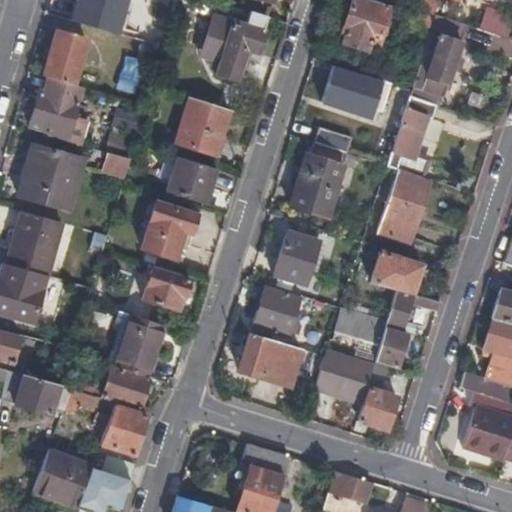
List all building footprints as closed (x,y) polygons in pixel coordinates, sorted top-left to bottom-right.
[(80,0),(74,22),(115,34),(125,0),(80,0)] [(341,41),(366,49),(368,42),(377,45),(389,6),(371,0),(350,0),(340,33),(344,35),(341,41)] [(427,0),(425,7),(435,11),(437,0),(427,0)] [(425,7),(422,7),(417,23),(429,27),(434,14),(435,11),(425,7)] [(206,51),(240,61),(244,49),(255,52),(262,30),(261,29),(265,16),(249,11),(244,24),(217,16),(206,51)] [(434,14),(429,27),(411,86),(409,90),(441,101),(465,25),(434,14)] [(41,74),(60,80),(73,37),(54,31),(41,74)] [(60,80),(59,82),(72,86),(85,41),(73,37),(60,80)] [(146,55),(129,50),(121,77),(138,82),(146,55)] [(240,61),(206,51),(204,57),(219,61),(215,74),(234,80),(236,76),(242,78),(246,65),(240,63),(240,61)] [(388,83),(332,65),(320,102),(367,116),(370,108),(379,110),(388,83)] [(59,82),(45,78),(41,94),(37,93),(27,127),(60,137),(75,87),(72,86),(59,82)] [(409,90),(399,86),(398,92),(408,96),(409,90)] [(441,101),(409,90),(408,96),(435,105),(439,107),(441,101)] [(431,118),(435,105),(408,96),(385,164),(391,166),(396,168),(421,176),(427,159),(413,155),(426,116),(431,118)] [(213,155),(227,109),(186,97),(173,143),(213,155)] [(114,108),(107,126),(133,136),(140,118),(114,108)] [(315,127),(310,142),(343,152),(348,138),(315,127)] [(107,155),(128,161),(134,139),(112,134),(113,129),(110,128),(108,133),(107,133),(102,153),(107,155)] [(343,152),(310,142),(306,154),(301,153),(285,205),(323,217),(343,152)] [(81,160),(31,146),(16,196),(66,210),(81,160)] [(102,172),(122,178),(128,161),(107,155),(102,172)] [(203,201),(213,168),(175,157),(165,189),(203,201)] [(428,179),(421,176),(396,168),(376,230),(407,241),(428,179)] [(455,188),(465,192),(469,181),(458,178),(455,188)] [(195,215),(153,202),(139,249),(172,259),(181,230),(189,233),(194,233),(198,218),(195,215)] [(4,264),(41,275),(56,222),(16,210),(10,228),(14,230),(4,264)] [(8,228),(0,256),(0,262),(1,263),(4,264),(14,230),(10,228),(8,228)] [(308,270),(317,240),(286,230),(273,273),(304,283),(308,270)] [(511,235),(503,263),(511,265),(511,294),(499,291),(491,317),(511,322),(511,235)] [(326,242),(317,240),(308,270),(317,273),(326,242)] [(394,289),(409,294),(418,264),(377,250),(368,282),(394,289)] [(43,275),(41,275),(4,264),(1,263),(0,265),(0,314),(29,323),(43,275)] [(187,279),(151,268),(142,299),(176,310),(180,297),(182,298),(187,279)] [(299,297),(263,285),(250,326),(287,336),(299,297)] [(409,302),(435,309),(437,301),(409,294),(394,289),(387,314),(372,360),(385,364),(394,367),(405,332),(400,331),(409,302)] [(333,337),(362,339),(364,311),(335,310),(333,337)] [(151,356),(160,325),(128,315),(124,329),(113,367),(145,376),(151,356)] [(490,358),(484,379),(510,386),(511,378),(511,322),(491,317),(479,355),(490,358)] [(106,365),(113,367),(124,329),(117,327),(106,365)] [(17,336),(0,330),(0,360),(9,363),(17,336)] [(298,348),(248,332),(236,370),(286,386),(298,348)] [(369,373),(371,365),(325,350),(323,356),(315,381),(313,388),(360,403),(369,373)] [(306,378),(315,381),(323,356),(313,353),(306,378)] [(145,376),(150,378),(156,358),(151,356),(145,376)] [(371,365),(369,373),(380,377),(385,364),(372,360),(371,365)] [(114,403),(138,410),(147,379),(109,368),(100,398),(114,403)] [(2,381),(0,391),(0,400),(47,414),(50,404),(63,409),(70,389),(60,386),(5,369),(2,381)] [(457,387),(471,392),(485,396),(490,381),(484,379),(462,372),(457,387)] [(485,396),(502,401),(506,386),(490,381),(485,396)] [(356,421),(385,430),(395,396),(367,387),(356,421)] [(70,389),(63,409),(71,412),(75,403),(79,392),(70,389)] [(89,395),(79,392),(75,403),(95,411),(109,417),(114,405),(89,395)] [(461,446),(502,458),(511,423),(511,403),(502,401),(485,396),(471,392),(467,405),(472,406),(461,446)] [(114,405),(109,417),(103,431),(98,444),(130,455),(143,414),(114,405)] [(109,417),(95,411),(88,427),(103,431),(109,417)] [(511,461),(511,423),(502,458),(511,461)] [(270,511),(272,509),(288,456),(245,444),(236,473),(244,476),(234,511),(236,511),(270,511)] [(47,449),(31,491),(74,507),(78,496),(89,467),(90,465),(47,449)] [(100,471),(129,480),(133,465),(104,456),(100,471)] [(78,496),(119,510),(129,480),(100,471),(89,467),(78,496)] [(366,503),(373,483),(338,472),(333,471),(333,473),(327,491),(366,503)] [(220,511),(221,508),(176,494),(170,511),(220,511)] [(397,511),(420,511),(424,504),(403,497),(397,511)]
